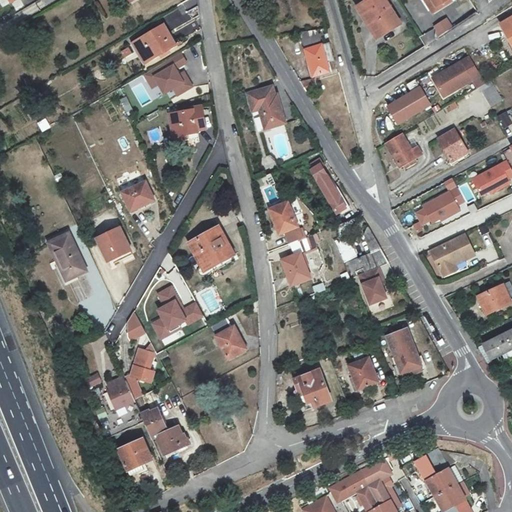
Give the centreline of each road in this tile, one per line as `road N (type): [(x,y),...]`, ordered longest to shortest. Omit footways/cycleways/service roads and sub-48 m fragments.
road 1 (unclassified): [(296,440),(273,434),(264,422),(269,308),(229,135)]
road 2 (residential): [(110,337),(229,135)]
road 3 (tertiary): [(354,184),(242,0)]
road 4 (residential): [(504,0),(353,99)]
road 5 (tertiary): [(397,434),(238,511)]
road 6 (residential): [(143,511),(296,440)]
road 7 (motorway): [(57,511),(0,373)]
road 8 (unclassified): [(229,135),(207,0)]
road 9 (tertiary): [(431,297),(354,184)]
